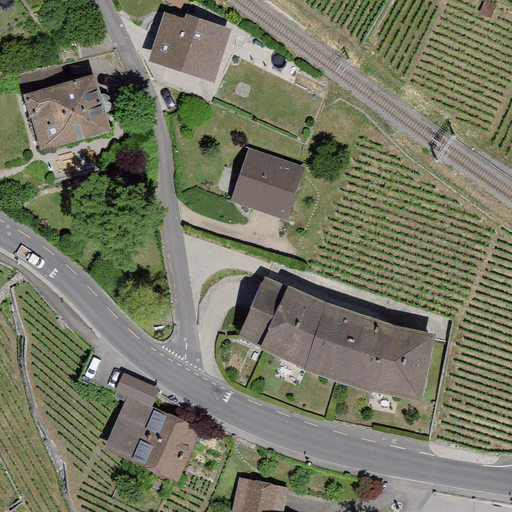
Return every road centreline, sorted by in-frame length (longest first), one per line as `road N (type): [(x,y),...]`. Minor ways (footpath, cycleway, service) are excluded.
road 1 (residential): [(99,0),(155,130),(188,330),(175,374)]
road 2 (secondary): [(175,374),(264,422),(338,446),(511,478)]
road 3 (unknown): [(176,257),(226,257),(402,313)]
road 4 (secondary): [(175,374),(40,249),(0,223)]
